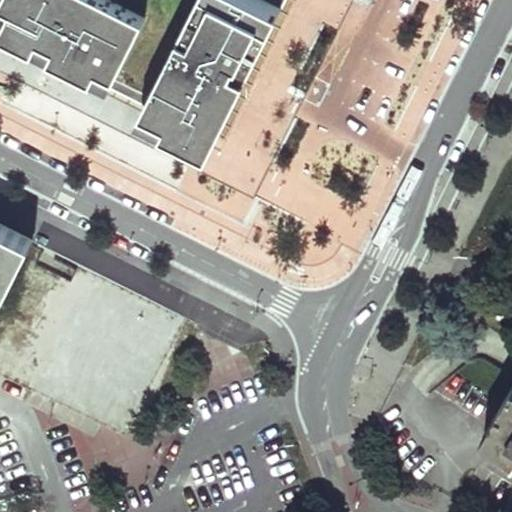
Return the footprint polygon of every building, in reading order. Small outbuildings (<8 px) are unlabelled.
[(16,0),(3,26),(43,46),(122,86),(151,100),(208,128),(253,38),(272,0),(16,0)] [(272,0),(253,38),(208,128),(218,134),(286,1),(285,0),(272,0)] [(17,83),(7,101),(33,114),(43,95),(17,83)] [(0,309),(34,238),(0,220),(0,309)] [(44,367),(39,378),(71,395),(64,363),(50,356),(44,367)] [(511,388),(485,434),(511,450),(511,388)]
